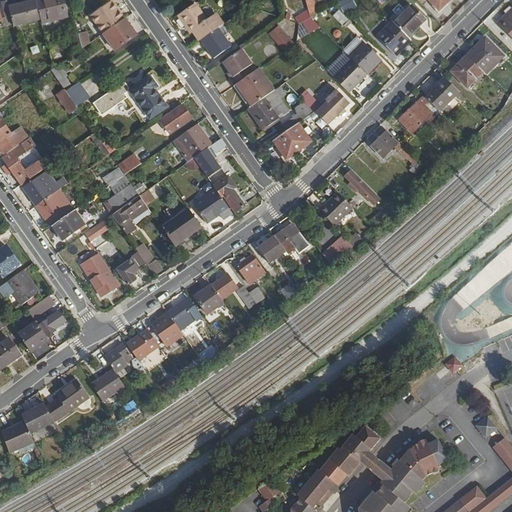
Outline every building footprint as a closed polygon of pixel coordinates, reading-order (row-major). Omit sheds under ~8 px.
[(9,7),(13,23),(14,28),(42,21),(36,0),(21,4),(9,7)] [(36,0),(42,21),(42,23),(68,17),(63,0),(36,0)] [(342,0),(338,3),(346,14),(357,6),(352,0),(342,0)] [(429,0),(430,1),(427,3),(437,13),(446,4),(445,2),(446,0),(429,0)] [(92,16),(104,33),(125,18),(113,1),(92,16)] [(0,18),(6,17),(8,24),(13,23),(9,7),(7,8),(5,2),(0,3),(0,18)] [(179,16),(190,32),(192,31),(206,21),(195,5),(179,16)] [(411,6),(393,24),(394,25),(407,38),(425,20),(411,6)] [(504,18),(498,24),(511,37),(511,7),(503,17),(504,18)] [(300,17),(295,20),(294,23),(298,24),(298,25),(298,24),(309,18),(307,11),(300,15),(300,17)] [(334,18),(345,29),(351,24),(340,13),(334,18)] [(199,41),(222,25),(215,15),(206,21),(192,31),(199,41)] [(104,33),(116,50),(137,35),(125,18),(104,33)] [(274,29),(286,46),(288,48),(297,41),(298,35),(293,29),(289,24),(282,28),(280,25),(274,29)] [(379,40),(398,59),(413,44),(407,38),(394,25),(379,40)] [(270,33),(282,50),(286,46),(274,29),(272,27),(267,31),(268,33),(270,33)] [(201,41),(213,59),(230,47),(217,29),(201,41)] [(85,30),(78,33),(82,48),(89,43),(85,30)] [(297,41),(312,57),(321,49),(305,33),(297,41)] [(485,37),(467,55),(483,71),(485,73),(503,55),(485,37)] [(365,44),(350,58),(353,61),(364,72),(378,58),(365,44)] [(231,79),(236,85),(238,83),(251,74),(242,63),(248,59),(241,49),(223,62),(229,72),(233,77),(231,79)] [(452,70),(467,87),(483,71),(467,55),(452,70)] [(353,61),(335,80),(346,91),(364,72),(353,61)] [(238,83),(253,105),(274,90),(259,68),(251,74),(238,83)] [(300,72),(286,82),(288,85),(302,74),(300,72)] [(446,76),(426,96),(440,111),(457,94),(460,91),(446,76)] [(60,82),(65,89),(66,91),(72,87),(66,77),(60,82)] [(132,94),(150,119),(165,108),(157,97),(156,98),(151,90),(156,87),(149,77),(129,90),(124,82),(93,103),(102,115),(127,98),(132,94)] [(72,87),(66,91),(77,106),(90,98),(79,82),(72,87)] [(253,105),(248,109),(258,123),(266,117),(271,124),(288,111),(278,97),(284,93),(279,87),(274,90),(253,105)] [(58,94),(71,112),(77,107),(77,106),(66,91),(65,89),(58,94)] [(314,112),(327,124),(337,114),(339,116),(345,111),(343,109),(349,103),(336,90),(325,100),(327,102),(322,107),(312,96),(305,102),(314,111),(314,112)] [(511,90),(508,97),(505,102),(500,109),(511,97),(511,90)] [(464,101),(467,98),(460,91),(457,94),(464,101)] [(500,93),(496,97),(499,99),(505,102),(508,97),(500,93)] [(127,98),(144,122),(150,119),(132,94),(127,98)] [(400,118),(413,132),(428,119),(430,121),(436,115),(434,113),(437,110),(425,98),(422,101),(420,100),(400,118)] [(499,99),(495,106),(500,109),(505,102),(499,99)] [(297,112),(291,118),(296,124),(297,123),(314,111),(305,102),(303,100),(295,108),(297,112)] [(161,120),(170,133),(188,121),(184,117),(188,114),(182,105),(161,120)] [(308,117),(321,130),(327,124),(314,112),(308,117)] [(258,123),(262,130),(271,124),(266,117),(258,123)] [(291,118),(280,126),(284,132),(296,124),(291,118)] [(0,155),(1,157),(28,139),(19,127),(10,134),(0,119),(0,155)] [(284,132),(274,140),(278,145),(275,147),(286,162),(306,148),(304,145),(310,141),(297,123),(296,124),(284,132)] [(177,138),(182,144),(185,141),(191,150),(188,152),(193,158),(193,157),(211,145),(196,124),(177,138)] [(388,130),(368,149),(378,159),(382,155),(385,157),(396,146),(413,162),(410,164),(412,166),(410,169),(414,173),(422,165),(388,130)] [(90,135),(105,156),(109,153),(102,142),(95,132),(90,135)] [(193,157),(195,160),(207,177),(221,167),(214,157),(215,156),(212,150),(213,149),(215,152),(225,145),(221,138),(211,145),(193,157)] [(28,139),(1,157),(21,185),(47,166),(36,151),(30,155),(36,164),(24,172),(15,159),(33,146),(28,139)] [(107,139),(102,142),(109,153),(114,150),(107,139)] [(134,154),(118,165),(119,167),(124,175),(140,163),(134,154)] [(193,158),(185,163),(186,166),(195,160),(193,157),(193,158)] [(104,177),(110,185),(124,175),(119,167),(104,177)] [(349,184),(353,188),(356,185),(371,202),(377,196),(351,170),(345,175),(351,181),(349,184)] [(23,187),(36,205),(45,199),(50,195),(51,194),(64,185),(60,180),(54,184),(46,172),(39,177),(23,187)] [(228,175),(213,185),(215,188),(221,197),(224,195),(235,212),(244,205),(232,188),(235,186),(228,175)] [(107,203),(114,213),(138,197),(139,196),(132,185),(107,203)] [(215,188),(192,203),(206,222),(219,213),(223,218),(231,212),(221,197),(215,188)] [(149,189),(140,193),(146,204),(154,200),(149,189)] [(338,192),(319,210),(333,225),(353,207),(338,192)] [(37,206),(50,224),(62,215),(52,201),(54,200),(50,195),(45,199),(46,200),(37,206)] [(111,215),(127,237),(136,230),(129,222),(146,210),(138,197),(114,213),(111,215)] [(384,209),(379,213),(384,218),(392,210),(380,197),(377,201),(384,209)] [(188,208),(161,227),(173,245),(200,226),(188,208)] [(346,222),(355,213),(352,209),(342,218),(346,222)] [(51,226),(62,240),(82,225),(72,211),(51,226)] [(297,219),(301,223),(299,224),(303,229),(312,222),(305,213),(297,219)] [(376,214),(367,223),(372,228),(382,220),(376,214)] [(103,220),(84,233),(90,242),(109,229),(103,220)] [(293,224),(275,236),(281,244),(283,247),(288,254),(294,249),(298,254),(309,247),(299,232),(293,224)] [(355,234),(346,241),(352,247),(360,240),(355,234)] [(258,248),(263,256),(268,253),(269,255),(275,251),(274,248),(281,244),(275,236),(258,248)] [(342,236),(323,254),(332,265),(352,247),(346,241),(342,236)] [(137,251),(145,261),(147,265),(154,261),(155,260),(144,244),(136,250),(137,251)] [(0,249),(0,273),(2,276),(19,264),(6,245),(0,249)] [(279,254),(287,265),(292,260),(288,254),(283,247),(281,249),(283,251),(279,254)] [(132,255),(139,265),(145,261),(137,251),(132,255)] [(238,265),(249,281),(264,271),(252,255),(238,265)] [(130,259),(116,269),(127,284),(134,278),(131,274),(138,269),(130,259)] [(84,272),(96,289),(107,281),(112,288),(119,283),(107,266),(99,271),(95,265),(84,272)] [(5,282),(21,304),(26,301),(33,296),(39,292),(23,270),(5,282)] [(211,284),(220,299),(237,287),(227,273),(211,284)] [(287,299),(295,291),(287,283),(279,290),(287,299)] [(195,296),(205,313),(222,302),(220,299),(211,284),(202,289),(203,291),(195,296)] [(236,291),(243,301),(251,296),(249,292),(244,285),(236,291)] [(251,296),(256,304),(264,299),(256,287),(249,292),(251,296)] [(33,296),(26,301),(28,304),(35,298),(33,296)] [(169,314),(177,327),(180,330),(201,316),(189,298),(178,306),(175,302),(170,306),(173,309),(168,313),(169,314)] [(29,311),(33,317),(43,310),(38,304),(29,311)] [(8,312),(0,317),(0,319),(4,326),(13,320),(8,312)] [(45,336),(56,329),(54,327),(63,320),(58,312),(39,326),(29,332),(25,327),(18,332),(31,350),(47,339),(45,336)] [(182,334),(168,313),(151,324),(155,330),(160,338),(165,346),(182,334)] [(149,329),(128,344),(137,358),(138,360),(159,345),(149,329)] [(10,338),(0,344),(0,366),(2,369),(22,355),(10,338)] [(106,358),(113,369),(115,372),(126,365),(125,362),(131,359),(129,355),(129,354),(123,345),(116,350),(114,352),(106,358)] [(212,349),(198,358),(202,365),(204,364),(216,355),(212,349)] [(469,349),(457,357),(461,363),(473,355),(469,349)] [(132,361),(133,366),(142,379),(148,375),(142,366),(138,360),(137,358),(132,361)] [(453,374),(462,367),(455,358),(446,365),(453,374)] [(91,383),(102,402),(124,388),(115,372),(113,369),(91,383)] [(176,371),(166,377),(172,385),(181,379),(176,371)] [(46,407),(53,422),(54,422),(69,413),(89,399),(77,381),(56,395),(59,399),(46,407)] [(127,412),(136,405),(132,399),(123,405),(127,412)] [(21,415),(24,423),(29,434),(53,422),(46,407),(44,404),(21,415)] [(498,430),(489,418),(479,426),(488,438),(498,430)] [(2,432),(4,436),(10,452),(33,443),(29,434),(24,423),(2,432)] [(361,462),(363,460),(370,451),(382,438),(367,426),(359,436),(355,433),(342,449),(340,447),(321,468),(336,481),(340,484),(349,473),(351,475),(361,462)] [(428,476),(441,468),(439,464),(448,458),(435,438),(429,443),(427,438),(414,446),(415,448),(411,451),(402,462),(400,460),(392,470),(385,479),(383,481),(381,483),(405,503),(415,492),(418,495),(427,484),(424,481),(428,476)] [(511,446),(506,439),(495,447),(511,468),(511,446)] [(367,463),(374,455),(370,451),(363,460),(367,463)] [(377,472),(385,464),(380,459),(374,455),(367,463),(365,466),(371,470),(376,474),(377,472)] [(392,470),(385,464),(377,472),(385,479),(392,470)] [(316,511),(319,509),(315,506),(318,502),(321,499),(325,502),(334,491),(331,487),(333,485),(336,481),(321,468),(320,468),(299,492),(302,495),(289,511),(290,511),(316,511)] [(385,479),(377,472),(376,474),(383,481),(385,479)] [(283,491),(274,479),(262,486),(271,499),(264,503),(269,510),(280,502),(276,496),(283,491)] [(489,511),(511,494),(511,479),(487,499),(470,511),(489,511)] [(409,511),(412,509),(405,503),(381,483),(360,509),(359,511),(409,511)] [(470,511),(487,499),(478,488),(447,511),(470,511)]
